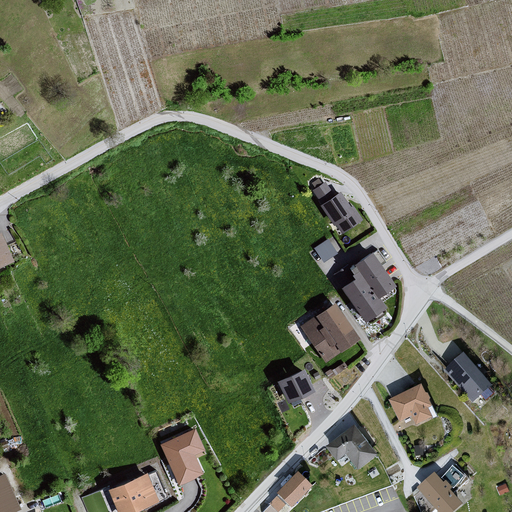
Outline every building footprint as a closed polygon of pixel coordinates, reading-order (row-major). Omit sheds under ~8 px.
[(324,182),(311,192),(321,209),(343,234),(362,221),(340,192),(335,196),(324,182)] [(0,267),(15,260),(3,232),(0,233),(0,267)] [(327,240),(313,248),(322,263),(337,254),(327,240)] [(373,251),(350,268),(356,277),(340,288),(367,321),(388,306),(380,297),(398,285),(373,251)] [(335,305),(303,326),(326,361),(358,339),(335,305)] [(465,355),(448,370),(472,399),(490,384),(465,355)] [(305,370),(278,382),(289,404),(315,392),(305,370)] [(423,387),(390,402),(401,423),(412,418),(416,427),(433,418),(429,410),(433,407),(423,387)] [(195,428),(160,443),(178,485),(203,474),(195,454),(204,450),(195,428)] [(355,428),(327,450),(338,463),(346,457),(358,472),(378,457),(355,428)] [(147,472),(108,487),(119,511),(129,511),(158,500),(147,472)] [(6,473),(0,476),(0,511),(12,511),(22,508),(6,473)] [(294,511),(316,488),(301,475),(279,495),(272,505),(281,511),(289,511),(292,509),(294,511)] [(436,476),(420,490),(439,511),(458,511),(466,504),(436,476)]
